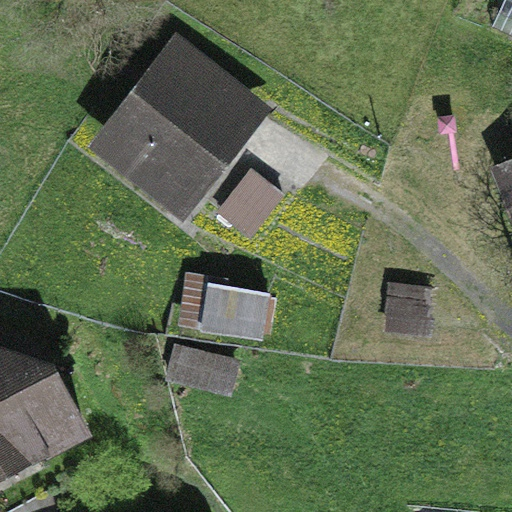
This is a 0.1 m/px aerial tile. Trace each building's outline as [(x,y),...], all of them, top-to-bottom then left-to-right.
[(511,0),(497,0),(495,6),(511,13),(511,0)] [(178,43),(79,158),(164,232),(264,117),(178,43)] [(222,211),(255,233),(284,191),(252,169),(222,211)] [(511,173),(502,177),(511,203),(511,173)] [(206,275),(204,323),(269,325),(271,278),(206,275)] [(0,336),(0,495),(110,439),(64,350),(0,336)]
